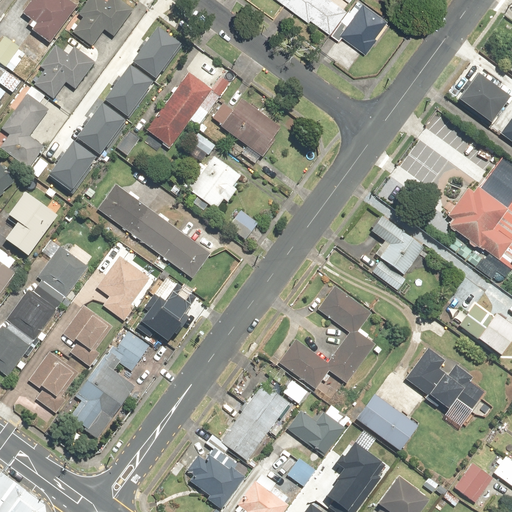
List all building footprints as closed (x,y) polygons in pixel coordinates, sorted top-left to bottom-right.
[(59,0),(59,1),(57,0),(31,0),(21,15),(35,25),(30,32),(49,45),(76,8),(65,0),(59,0)] [(108,0),(106,3),(100,0),(88,0),(78,16),(83,19),(72,34),(92,48),(103,31),(114,38),(133,10),(117,0),(108,0)] [(346,11),(331,0),(275,0),(308,23),(309,21),(329,35),(346,11)] [(387,22),(355,0),(330,36),(338,42),(341,39),(365,56),(376,40),(375,39),(387,22)] [(153,30),(131,61),(154,77),(176,46),(153,30)] [(25,53),(4,38),(0,43),(0,64),(12,72),(25,53)] [(43,72),(33,86),(53,100),(65,84),(74,91),(94,64),(73,49),(68,56),(55,46),(39,69),(43,72)] [(189,74),(211,91),(221,98),(238,77),(202,49),(185,71),(189,74)] [(38,64),(27,55),(13,73),(25,82),(38,64)] [(129,66),(107,98),(130,114),(152,82),(129,66)] [(5,72),(0,78),(0,84),(12,94),(20,84),(5,72)] [(478,72),(458,98),(490,122),(510,95),(478,72)] [(187,74),(145,131),(169,149),(212,92),(187,74)] [(105,82),(100,78),(88,95),(98,102),(112,81),(108,78),(105,82)] [(26,95),(1,130),(9,136),(0,148),(0,149),(28,170),(43,148),(29,138),(49,111),(26,95)] [(240,100),(219,129),(261,159),(282,130),(240,100)] [(100,105),(78,137),(101,153),(123,121),(100,105)] [(511,109),(509,110),(495,128),(500,132),(498,134),(511,143),(511,109)] [(127,157),(139,141),(125,131),(113,147),(127,157)] [(72,142),(50,173),(73,189),(95,158),(72,142)] [(194,179),(185,191),(215,212),(222,201),(227,204),(235,192),(232,189),(240,178),(213,159),(207,168),(200,163),(191,176),(194,179)] [(116,172),(111,177),(125,188),(129,183),(135,188),(141,181),(115,160),(109,167),(116,172)] [(0,166),(0,194),(13,184),(0,166)] [(450,220),(445,226),(510,272),(511,269),(511,198),(506,207),(476,186),(472,190),(466,186),(445,217),(450,220)] [(114,187),(96,211),(192,280),(210,255),(114,187)] [(57,217),(24,194),(7,218),(15,224),(2,243),(26,260),(57,217)] [(256,225),(239,212),(228,228),(244,240),(256,225)] [(371,273),(396,292),(405,280),(402,278),(424,248),(380,215),(368,231),(383,242),(373,255),(380,261),(371,273)] [(451,238),(445,247),(474,268),(481,259),(451,238)] [(28,288),(0,327),(0,372),(7,378),(86,267),(59,248),(37,279),(39,280),(32,291),(28,288)] [(149,278),(117,257),(96,288),(108,297),(102,306),(124,321),(134,307),(131,305),(149,278)] [(0,263),(0,297),(17,276),(0,263)] [(164,274),(158,282),(173,293),(179,285),(164,274)] [(295,340),(278,363),(314,390),(328,372),(345,384),(374,345),(356,332),(370,314),(334,287),(317,310),(348,333),(326,362),(295,340)] [(164,293),(142,322),(167,341),(189,312),(164,293)] [(511,328),(476,301),(457,326),(498,358),(511,339),(511,328)] [(83,306),(61,335),(74,344),(67,352),(88,368),(98,354),(95,351),(112,328),(83,306)] [(428,345),(404,380),(426,395),(423,399),(444,413),(451,404),(468,416),(484,392),(469,382),(472,377),(454,365),(447,375),(438,369),(446,358),(428,345)] [(80,401),(66,421),(95,441),(134,386),(113,372),(121,361),(105,350),(73,396),(80,401)] [(47,353),(28,381),(58,401),(77,373),(47,353)] [(290,380),(281,393),(297,405),(306,392),(290,380)] [(261,383),(218,442),(246,462),(289,403),(261,383)] [(373,393),(353,419),(398,452),(417,426),(373,393)] [(299,411),(285,430),(323,457),(345,427),(323,412),(315,423),(299,411)] [(345,465),(324,495),(331,500),(327,506),(335,511),(351,511),(385,464),(353,442),(343,456),(340,453),(336,459),(345,465)] [(192,476),(188,482),(207,496),(204,500),(220,511),(245,477),(233,468),(236,464),(213,447),(204,459),(197,454),(185,471),(192,476)] [(493,461),(486,454),(478,464),(485,470),(493,461)] [(298,458),(286,475),(303,488),(315,471),(298,458)] [(511,466),(501,459),(491,473),(511,487),(511,466)] [(472,464),(453,488),(474,504),(493,480),(472,464)] [(320,469),(303,492),(316,501),(333,478),(320,469)] [(418,511),(427,501),(395,478),(375,505),(380,509),(377,511),(418,511)] [(0,511),(2,511),(16,494),(0,482),(0,511)] [(282,511),(287,506),(253,482),(236,505),(245,511),(282,511)] [(447,491),(441,498),(454,509),(460,502),(447,491)] [(33,511),(33,506),(16,494),(2,511),(33,511)]
